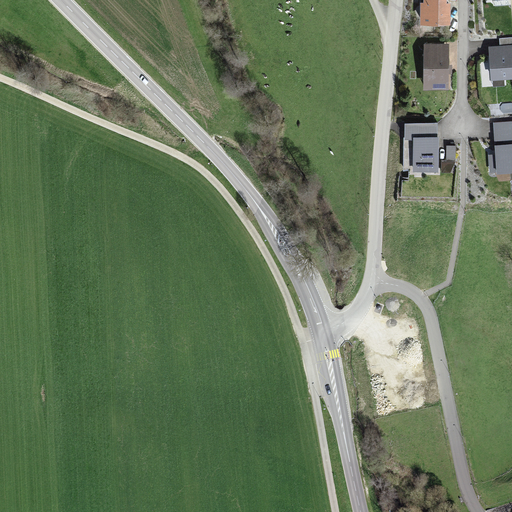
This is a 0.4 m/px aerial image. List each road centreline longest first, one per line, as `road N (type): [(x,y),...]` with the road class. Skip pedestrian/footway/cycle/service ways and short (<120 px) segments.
road 1 (track): [(0,77),(200,168),(264,250),(302,341),(323,337)]
road 2 (secondary): [(58,0),(224,163),(285,249),(321,331)]
road 3 (residential): [(370,279),(394,0)]
road 4 (residential): [(478,511),(463,477),(430,315),(413,292),(370,279)]
road 5 (secondary): [(321,331),(360,511)]
road 6 (track): [(302,341),(335,511)]
road 7 (residential): [(462,129),(464,0)]
